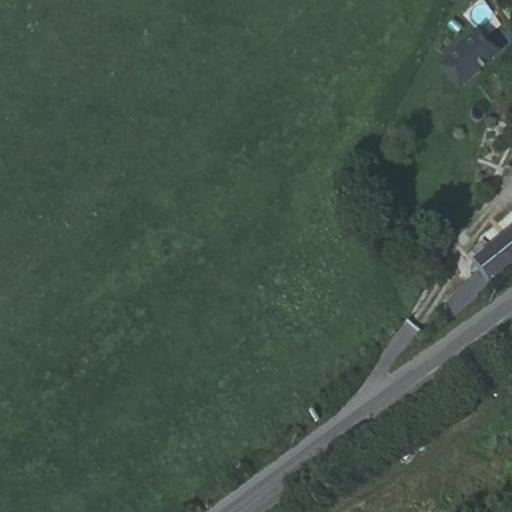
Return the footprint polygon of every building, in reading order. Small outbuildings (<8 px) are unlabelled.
[(273,0),(250,0),(249,1),(260,14),(273,0)] [(511,66),(491,44),(451,83),(470,105),(511,66)] [(495,298),(511,284),(511,252),(480,279),(488,289),(495,298)] [(495,298),(488,289),(476,298),(479,302),(486,310),(497,301),(495,298)] [(487,311),(486,310),(479,302),(453,324),(460,334),(487,311)]
